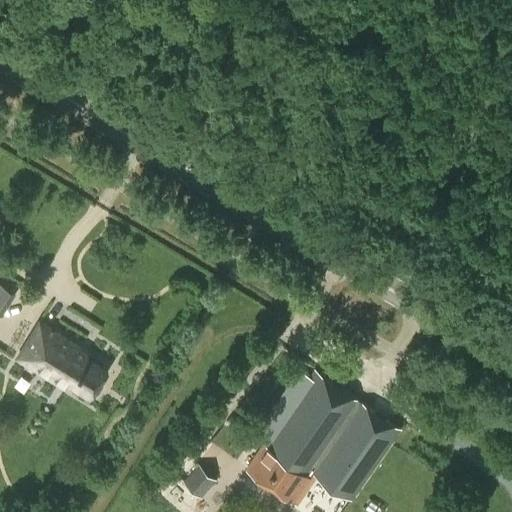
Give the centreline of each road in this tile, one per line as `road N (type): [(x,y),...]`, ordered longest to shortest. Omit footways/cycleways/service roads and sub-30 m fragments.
road 1 (secondary): [(0,54),(511,363)]
road 2 (track): [(309,303),(137,511)]
road 3 (track): [(232,0),(265,212)]
